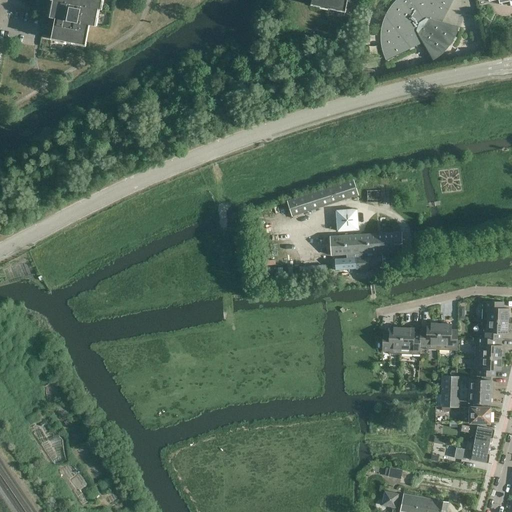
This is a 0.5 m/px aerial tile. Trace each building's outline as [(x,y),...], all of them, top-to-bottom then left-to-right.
[(53,0),(52,10),(54,10),(52,18),(56,19),(52,37),(53,37),(52,39),(61,41),(61,38),(77,42),(77,44),(86,45),(86,43),(90,26),(93,26),(95,18),(97,18),(100,2),(102,2),(102,0),(79,0),(79,1),(75,0),(74,0),(53,0)] [(311,0),(311,3),(312,3),(311,5),(320,6),(321,4),(337,7),(336,10),(345,11),(345,9),(346,9),(347,0),(311,0)] [(441,23),(452,0),(397,0),(391,7),(385,17),(382,27),(381,36),(382,46),(381,46),(382,49),(383,51),(383,53),(384,55),(384,56),(386,60),(423,42),(433,60),(436,58),(439,56),(446,49),(449,46),(451,42),(456,34),(457,31),(458,29),(458,27),(441,23)] [(374,70),(362,68),(360,80),(376,76),(374,70)] [(354,180),(287,201),(292,217),(359,195),(354,180)] [(361,191),(361,203),(381,203),(381,191),(361,191)] [(337,232),(352,231),(359,231),(358,209),(336,210),(337,232)] [(375,252),(382,252),(402,250),(402,232),(330,236),(332,255),(375,252)] [(383,266),(382,252),(375,252),(376,255),(344,258),(345,269),(383,266)] [(326,265),(299,266),(300,278),(327,277),(326,265)] [(482,320),(509,321),(509,308),(501,308),(501,303),(504,303),(504,302),(483,301),(482,320)] [(508,334),(509,321),(482,320),(482,333),(484,333),(484,338),(499,339),(500,333),(508,334)] [(438,350),(439,324),(427,323),(426,331),(421,331),(420,347),(426,347),(426,349),(438,350)] [(452,324),(439,324),(438,350),(457,351),(458,330),(457,330),(457,333),(452,333),(452,324)] [(401,354),(402,327),(389,327),(389,335),(384,335),(384,332),(383,332),(382,351),(388,351),(388,353),(401,354)] [(420,355),(420,347),(421,331),(421,328),(420,328),(420,337),(414,337),(415,328),(402,327),(401,354),(420,355)] [(502,339),(499,339),(484,338),(476,338),(475,357),(502,358),(502,345),(494,345),(494,340),(502,340),(502,339)] [(501,371),(502,358),(475,357),(475,369),(477,370),(477,376),(495,377),(495,376),(492,376),(493,370),(501,371)] [(443,376),(442,395),(436,395),(436,407),(459,407),(460,377),(443,376)] [(470,388),(491,388),(491,381),(470,380),(470,388)] [(491,388),(470,388),(470,395),(490,396),(491,388)] [(490,403),(490,396),(470,395),(469,403),(490,403)] [(489,424),(490,408),(469,407),(468,423),(489,424)] [(469,434),(492,439),(493,439),(495,430),(478,426),(478,428),(463,425),(462,431),(469,433),(469,434)] [(469,433),(462,431),(461,437),(475,439),(474,443),(491,446),(492,439),(469,434),(469,433)] [(469,447),(468,450),(489,454),(491,446),(474,443),(474,447),(469,447)] [(468,450),(456,448),(454,457),(462,458),(466,456),(467,457),(467,456),(472,457),(471,460),(488,463),(489,454),(468,450)] [(390,468),(389,476),(402,478),(403,470),(390,468)] [(397,507),(399,492),(384,490),(383,505),(397,507)] [(446,511),(448,503),(404,494),(400,511),(446,511)]
